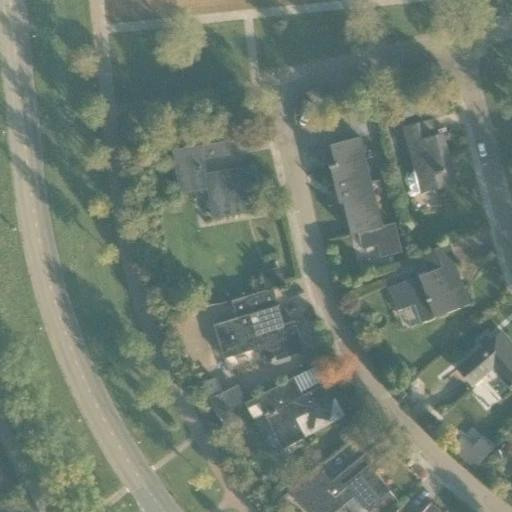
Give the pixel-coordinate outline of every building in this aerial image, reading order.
[(444,134),(437,135),(433,120),(405,127),(422,193),(456,185),(444,134)] [(361,137),(310,150),(310,152),(331,146),(335,164),(329,165),(330,168),(331,168),(339,204),(343,203),(351,234),(358,233),(362,249),(378,246),(381,257),(402,252),(395,223),(383,227),(361,137)] [(233,157),(230,142),(174,151),(181,195),(208,191),(213,218),(261,210),(253,167),(207,175),(205,162),(233,157)] [(415,304),(422,322),(470,304),(455,264),(457,264),(450,244),(421,254),(428,273),(389,287),(398,311),(415,304)] [(280,266),(260,272),(265,289),(285,283),(280,266)] [(283,324),(273,289),(232,301),(237,318),(215,325),(225,359),(253,350),(258,352),(260,358),(264,360),(266,364),(304,352),(295,321),(283,324)] [(508,387),(511,390),(511,389),(511,345),(500,332),(443,381),(444,382),(458,371),(472,386),(493,368),(510,386),(508,387)] [(215,379),(205,384),(211,397),(221,392),(215,379)] [(264,415),(283,450),(344,417),(327,384),(303,396),(294,379),(246,404),(254,420),(264,415)] [(462,437),(451,449),(476,471),(497,446),(483,435),(473,447),(462,437)] [(501,457),(509,458),(511,454),(511,446),(511,445),(504,443),(498,450),(501,457)] [(389,492),(393,497),(394,496),(374,472),(381,466),(369,451),(331,483),(318,467),(290,491),(307,511),(335,511),(354,496),(366,510),(389,492)] [(441,511),(431,503),(423,511),(400,511),(399,510),(397,511),(441,511)]
